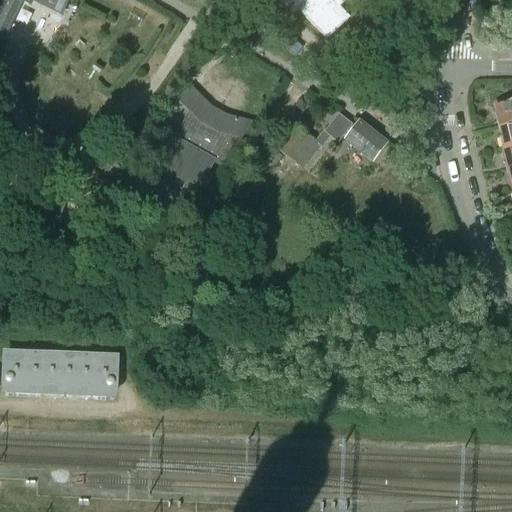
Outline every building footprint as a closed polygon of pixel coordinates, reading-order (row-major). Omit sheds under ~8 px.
[(0,0),(0,43),(2,39),(5,40),(24,0),(40,0),(62,11),(67,0),(0,0)] [(299,0),(305,6),(299,12),(327,41),(328,40),(327,39),(347,20),(337,9),(346,0),(278,0),(285,7),(293,0),(299,0)] [(162,153),(171,159),(166,169),(176,175),(174,179),(187,187),(190,183),(200,189),(214,164),(221,168),(237,139),(248,142),(252,125),(224,118),(211,110),(191,90),(179,101),(190,113),(174,140),(170,138),(162,153)] [(500,129),(511,126),(511,104),(508,105),(507,102),(494,105),(500,129)] [(300,138),(286,156),(298,165),(309,152),(315,156),(321,148),(323,150),(331,139),(338,144),(347,132),(351,135),(345,142),(372,163),(386,146),(359,124),(354,131),(350,128),(351,127),(338,117),(325,134),(324,133),(316,143),(304,134),(300,138)] [(511,147),(511,126),(500,129),(502,139),(500,140),(502,150),(511,147)] [(511,147),(502,150),(508,171),(511,170),(511,147)] [(32,181),(22,207),(58,221),(63,209),(68,211),(73,198),(68,196),(69,196),(32,181)] [(5,356),(5,364),(2,364),(1,395),(24,395),(109,399),(112,398),(113,397),(114,397),(114,396),(115,395),(116,360),(5,356)]
